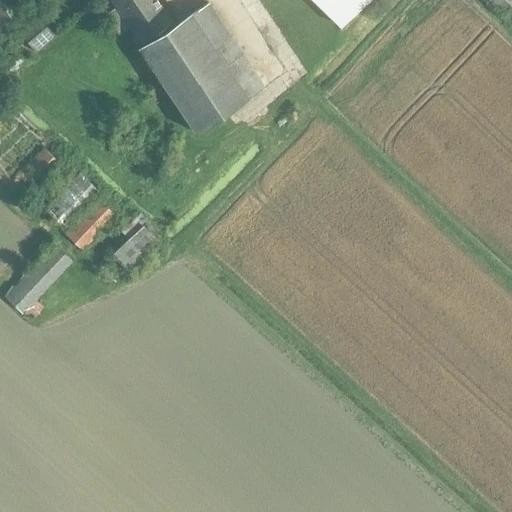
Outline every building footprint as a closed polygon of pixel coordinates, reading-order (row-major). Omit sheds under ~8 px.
[(0,0),(0,22),(1,24),(18,13),(8,0),(0,0)] [(111,0),(116,8),(105,15),(117,33),(128,26),(143,48),(140,50),(195,134),(265,88),(209,3),(173,27),(155,0),(111,0)] [(313,0),(340,25),(364,0),(313,0)] [(9,180),(10,181),(28,199),(60,163),(42,145),(9,180)] [(64,226),(99,189),(79,171),(45,208),(64,226)] [(83,250),(116,215),(97,196),(63,232),(83,250)] [(139,228),(110,257),(124,272),(154,244),(139,228)] [(73,261),(54,243),(4,295),(24,314),(73,261)]
